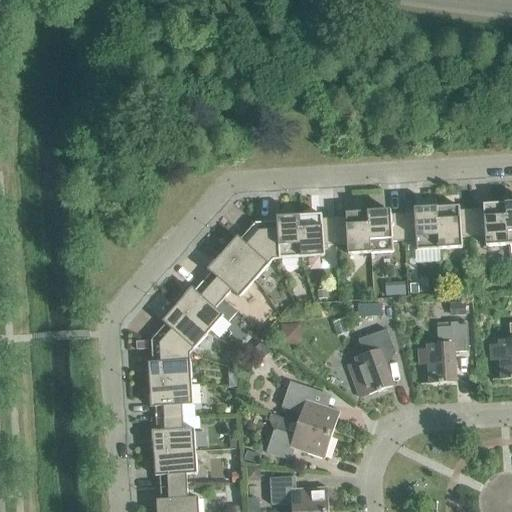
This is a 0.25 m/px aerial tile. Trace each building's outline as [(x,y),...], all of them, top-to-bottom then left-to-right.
[(483,210),(471,211),(473,238),(485,237),(485,248),(508,246),(505,204),(483,206),(483,210)] [(459,207),(437,209),(439,250),(462,249),(461,239),(473,238),(471,211),(459,211),(459,207)] [(414,214),(402,215),(404,242),(416,241),(417,252),(439,250),(437,209),(414,210),(414,214)] [(390,212),(368,213),(370,255),(393,253),(392,243),(404,242),(402,215),(390,216),(390,212)] [(346,218),(334,219),(335,246),(347,245),(348,256),(370,255),(368,213),(345,214),(346,218)] [(321,216),(299,217),(301,259),(324,257),(323,247),(335,246),(334,219),(322,220),(321,216)] [(277,223),(255,224),(273,260),(301,259),(299,217),(277,219),(277,223)] [(237,238),(223,254),(254,282),(273,260),(255,224),(240,240),(237,238)] [(211,274),(203,283),(223,301),(231,292),(239,299),(254,282),(223,254),(208,271),(211,274)] [(192,289),(177,306),(208,334),(222,318),(228,323),(237,313),(223,301),(203,283),(195,292),(192,289)] [(418,285),(410,285),(410,295),(418,295),(418,285)] [(326,291),(317,291),(317,300),(326,300),(326,291)] [(465,304),(450,305),(451,317),(465,316),(465,304)] [(165,326),(151,342),(189,355),(208,334),(177,306),(162,323),(165,326)] [(381,306),(364,306),(365,317),(381,317),(381,306)] [(455,383),(453,353),(469,353),(467,323),(450,324),(451,328),(437,329),(438,345),(427,346),(427,350),(418,351),(419,366),(428,366),(430,385),(439,384),(439,385),(443,385),(443,384),(455,383)] [(511,324),(509,325),(510,341),(499,342),(499,346),(490,346),(491,362),(500,361),(501,381),(511,380),(511,381),(511,380),(511,324)] [(256,329),(251,335),(258,341),(263,335),(256,329)] [(382,359),(395,355),(386,331),(358,341),(363,356),(355,359),(356,363),(348,366),(360,399),(377,393),(377,394),(381,392),(392,387),(382,359)] [(148,364),(149,386),(191,384),(189,355),(151,342),(152,364),(148,364)] [(262,342),(254,350),(260,356),(268,348),(262,342)] [(227,358),(225,363),(229,367),(234,367),(236,361),(233,357),(227,358)] [(301,415),(297,425),(332,437),(340,413),(310,403),(314,391),(290,383),(281,409),(301,415)] [(155,409),(155,420),(182,419),(182,407),(192,406),(191,384),(149,386),(151,409),(155,409)] [(332,437),(297,425),(269,416),(267,421),(274,429),(266,454),(290,462),(294,451),(324,461),(332,437)] [(152,433),(154,455),(195,452),(194,430),(183,431),(182,419),(155,420),(156,432),(152,433)] [(159,477),(160,489),(187,487),(186,475),(196,475),(195,452),(154,455),(155,478),(159,477)] [(247,452),(244,460),(257,465),(260,457),(247,452)] [(259,469),(247,469),(247,482),(259,482),(259,469)] [(240,474),(232,474),(232,484),(240,484),(240,474)] [(292,505),(291,511),(328,511),(327,488),(296,490),(295,478),(269,480),(271,507),(292,505)] [(156,502),(157,511),(198,511),(198,499),(188,499),(187,487),(160,489),(160,501),(156,502)]
